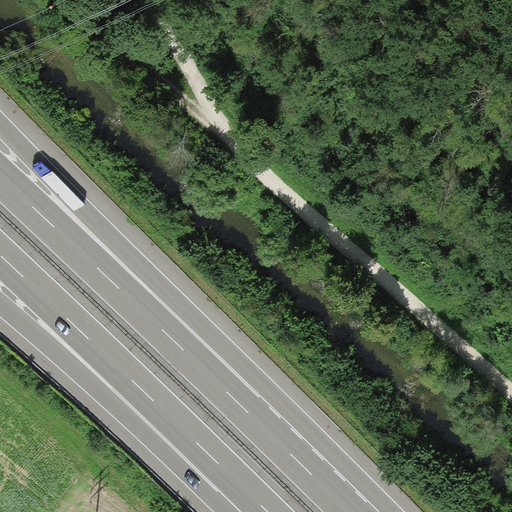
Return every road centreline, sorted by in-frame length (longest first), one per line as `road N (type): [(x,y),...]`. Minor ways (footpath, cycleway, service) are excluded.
road 1 (track): [(134,0),(231,150),(511,391)]
road 2 (motorway): [(248,407),(0,129)]
road 3 (motorway): [(248,407),(0,173)]
road 4 (motorway): [(0,257),(226,474)]
road 5 (motorway): [(0,298),(226,474)]
road 6 (track): [(231,150),(67,0)]
road 7 (motorway): [(353,511),(248,407)]
